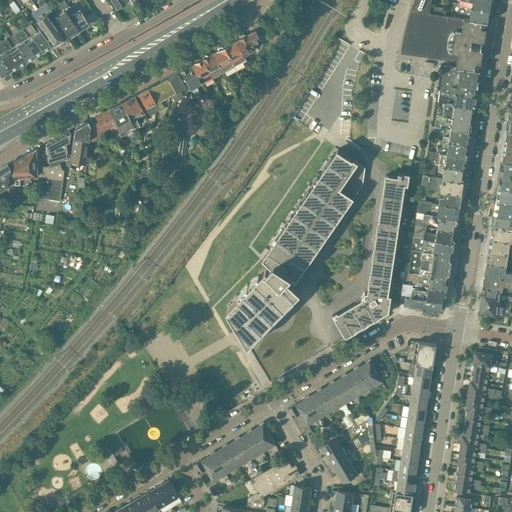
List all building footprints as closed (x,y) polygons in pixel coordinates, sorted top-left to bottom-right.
[(53,45),(69,36),(55,16),(48,6),(44,0),(39,0),(38,1),(41,6),(30,13),(53,45)] [(66,9),(69,15),(79,30),(89,24),(75,4),(69,8),(63,0),(58,0),(65,10),(66,9)] [(404,36),(402,52),(442,58),(457,61),(456,66),(480,69),(481,64),(482,58),(484,46),(486,33),(488,21),(470,18),(467,18),(467,19),(449,16),(430,13),(432,0),(414,0),(413,5),(411,11),(409,17),(408,22),(406,27),(405,31),(404,36)] [(460,0),(460,5),(490,10),(491,4),(493,3),(493,0),(460,0)] [(490,16),(489,14),(490,10),(460,5),(458,11),(471,13),(470,18),(488,21),(490,20),(490,16)] [(69,36),(79,30),(69,15),(66,9),(65,10),(55,16),(69,36)] [(31,35),(43,52),(51,46),(40,30),(36,33),(30,24),(26,27),(31,35)] [(22,29),(18,31),(34,57),(43,52),(31,35),(28,37),(22,29)] [(235,40),(243,55),(255,49),(252,44),(257,41),(256,39),(258,38),(258,37),(259,34),(257,31),(254,31),(254,30),(245,35),(242,34),(239,35),(239,38),(235,40)] [(26,62),(34,57),(18,31),(13,34),(19,43),(15,45),(26,62)] [(2,41),(18,67),(26,62),(15,45),(12,47),(6,38),(2,41)] [(245,59),(243,55),(235,40),(230,43),(227,42),(224,44),(224,46),(234,65),(245,59)] [(0,49),(2,53),(0,53),(0,56),(10,72),(18,67),(2,41),(0,42),(0,49)] [(217,50),(213,52),(223,71),(234,65),(224,46),(223,47),(220,46),(218,47),(217,50)] [(212,77),(223,71),(213,52),(208,55),(205,54),(202,56),(202,58),(212,77)] [(10,72),(0,56),(0,75),(3,76),(5,80),(12,76),(10,72)] [(195,62),(191,64),(201,83),(212,77),(202,58),(201,59),(198,58),(195,60),(195,62)] [(189,89),(201,83),(191,64),(186,67),(183,66),(180,68),(179,70),(189,89)] [(456,66),(456,67),(444,65),(443,73),(442,77),(458,80),(478,83),(479,79),(479,78),(480,78),(481,75),(480,72),(480,69),(456,66)] [(177,72),(167,77),(179,99),(184,97),(180,90),(178,91),(177,90),(184,86),(177,72)] [(167,77),(157,82),(165,97),(172,93),(172,94),(171,95),(175,101),(179,99),(167,77)] [(450,91),(477,95),(479,92),(478,88),(478,83),(458,80),(442,77),(440,89),(450,91)] [(165,97),(157,82),(147,88),(158,108),(159,112),(164,109),(159,99),(165,97)] [(151,104),(154,110),(151,111),(153,115),(159,112),(158,108),(147,88),(137,93),(145,108),(151,104)] [(475,108),(477,95),(450,91),(440,89),(438,102),(454,104),(475,108)] [(121,102),(134,127),(138,125),(134,116),(142,111),(134,95),(121,102)] [(108,109),(121,133),(125,131),(134,127),(121,102),(108,109)] [(434,126),(441,127),(471,132),(473,132),(473,128),(472,127),(472,124),(474,124),(476,112),(474,112),(475,108),(454,104),(438,102),(437,107),(442,107),(441,115),(436,114),(434,126)] [(94,116),(96,120),(102,131),(103,130),(109,127),(114,137),(121,133),(108,109),(94,116)] [(102,131),(96,120),(89,124),(88,144),(105,134),(103,130),(102,131)] [(86,164),(88,144),(89,124),(88,121),(74,128),(71,146),(70,155),(69,161),(86,164)] [(471,140),(471,137),(470,137),(471,132),(441,127),(440,133),(444,134),(443,140),(469,144),(470,144),(471,140)] [(47,165),(41,165),(43,197),(59,200),(64,170),(60,168),(59,164),(58,161),(67,158),(66,155),(70,155),(71,146),(66,145),(66,141),(68,140),(70,132),(69,131),(59,136),(45,143),(48,157),(49,160),(50,165),(47,165)] [(179,133),(179,135),(176,151),(183,152),(186,134),(179,133)] [(144,134),(142,143),(149,144),(150,135),(144,134)] [(469,145),(469,144),(443,140),(443,145),(448,146),(448,148),(437,146),(436,151),(441,152),(467,156),(468,152),(470,151),(470,147),(469,145)] [(511,145),(505,144),(503,161),(511,162),(511,145)] [(338,148),(263,257),(272,266),(268,270),(267,269),(227,309),(249,345),(301,292),(292,283),(294,281),(295,278),(297,279),(363,183),(365,167),(358,162),(353,159),(338,148)] [(23,156),(24,177),(25,190),(29,190),(29,184),(31,184),(31,176),(36,176),(34,149),(23,156)] [(465,168),(467,156),(441,152),(436,151),(430,150),(428,161),(432,161),(431,163),(436,164),(440,164),(465,168)] [(23,156),(14,161),(10,185),(6,204),(19,204),(18,195),(15,195),(15,185),(20,184),(20,178),(24,177),(23,156)] [(511,162),(503,161),(502,167),(500,169),(499,173),(500,174),(511,175),(511,162)] [(428,165),(427,173),(435,174),(436,164),(431,163),(431,166),(428,165)] [(0,184),(4,189),(10,185),(7,180),(8,180),(9,176),(7,173),(10,171),(10,168),(7,164),(0,168),(0,184)] [(465,170),(465,168),(440,164),(439,169),(445,170),(443,178),(447,179),(463,181),(464,176),(466,175),(467,171),(465,170)] [(333,314),(346,337),(353,333),(352,332),(356,329),(356,330),(364,326),(363,325),(367,323),(368,324),(375,319),(375,318),(378,316),(379,317),(388,312),(389,312),(389,310),(392,295),(388,295),(406,178),(409,179),(410,173),(399,172),(398,176),(385,174),(367,292),(364,292),(361,298),(363,301),(339,316),(337,311),(333,314)] [(511,175),(500,174),(501,174),(499,187),(511,188),(511,175)] [(463,182),(463,181),(447,179),(443,178),(427,176),(425,188),(446,191),(461,194),(462,188),(464,187),(465,183),(463,182)] [(497,201),(511,203),(511,188),(499,187),(497,201)] [(440,203),(460,206),(460,200),(462,199),(463,196),(461,194),(446,191),(445,196),(441,195),(440,203)] [(458,218),(460,206),(440,203),(419,200),(417,212),(438,215),(458,218)] [(511,203),(497,201),(495,214),(511,217),(511,203)] [(416,224),(456,230),(458,229),(459,225),(457,223),(458,218),(438,215),(417,212),(416,224)] [(511,217),(494,214),(493,227),(511,229),(511,217)] [(416,224),(414,236),(454,242),(454,240),(456,230),(416,224)] [(511,229),(493,227),(491,238),(511,241),(511,229)] [(452,255),(454,242),(414,236),(412,248),(452,255)] [(511,242),(511,241),(491,238),(489,250),(511,253),(511,242)] [(410,260),(450,267),(452,255),(412,248),(410,260)] [(486,256),(486,260),(487,261),(487,262),(506,265),(509,265),(510,260),(511,260),(511,253),(489,250),(488,255),(486,256)] [(410,260),(408,272),(448,278),(450,267),(410,260)] [(506,265),(487,262),(485,274),(511,278),(511,265),(509,265),(506,265)] [(408,272),(407,279),(422,281),(422,285),(429,287),(447,290),(448,278),(408,272)] [(511,278),(485,274),(484,287),(500,289),(511,290),(511,278)] [(419,297),(445,301),(447,290),(429,287),(429,291),(418,290),(418,288),(413,287),(412,296),(419,297)] [(480,312),(496,314),(498,306),(506,308),(506,303),(498,302),(500,289),(484,287),(480,312)] [(410,305),(412,308),(417,309),(420,307),(441,310),(444,308),(445,301),(419,297),(412,296),(411,299),(405,298),(404,304),(410,305)] [(412,362),(412,363),(432,366),(433,366),(436,344),(416,341),(412,362)] [(499,349),(482,347),(481,352),(475,351),(473,362),(474,363),(489,365),(496,366),(499,349)] [(390,356),(394,362),(399,360),(395,353),(390,356)] [(290,357),(290,365),(303,365),(304,357),(290,357)] [(382,380),(371,362),(372,362),(370,358),(366,360),(368,364),(360,369),(358,365),(353,368),(356,371),(348,376),(346,372),(341,375),(343,378),(336,383),(334,379),(329,382),(331,386),(323,390),(321,386),(317,389),(319,393),(311,397),(309,394),(304,396),(306,400),(297,405),(296,403),(295,403),(288,407),(304,435),(312,430),(308,424),(382,380)] [(414,373),(431,376),(432,366),(412,363),(412,362),(410,362),(408,372),(414,373)] [(474,363),(473,372),(497,375),(498,371),(497,371),(497,366),(496,366),(489,365),(474,363)] [(388,375),(385,370),(380,373),(383,378),(388,375)] [(497,380),(497,375),(473,372),(471,380),(471,381),(487,383),(487,378),(497,380)] [(431,376),(414,373),(413,384),(429,386),(431,376)] [(486,388),(487,383),(471,381),(469,390),(494,393),(495,389),(486,388)] [(429,386),(413,384),(411,395),(428,397),(429,386)] [(494,398),(494,393),(469,390),(468,399),(484,401),(484,396),(494,398)] [(428,397),(411,395),(409,405),(426,408),(428,397)] [(483,406),(484,401),(468,399),(466,408),(492,412),(492,407),(483,406)] [(426,408),(409,405),(408,416),(424,419),(426,408)] [(491,416),(492,412),(466,408),(467,408),(466,417),(481,419),(482,414),(491,416)] [(376,418),(380,421),(385,413),(381,410),(376,418)] [(355,419),(351,412),(345,416),(351,428),(358,424),(355,419)] [(358,424),(366,419),(363,414),(355,419),(358,424)] [(424,419),(408,416),(406,427),(423,429),(424,419)] [(480,424),(481,419),(466,417),(464,426),(489,430),(490,425),(480,424)] [(234,438),(237,441),(229,446),(227,442),(222,445),(224,448),(217,453),(215,449),(210,452),(212,455),(203,461),(201,458),(193,463),(208,487),(215,482),(214,480),(275,443),(264,425),(266,424),(263,420),(259,423),(261,427),(253,431),(251,428),(247,430),(249,434),(241,438),(239,435),(234,438)] [(380,426),(376,427),(376,435),(381,435),(384,435),(385,427),(380,426)] [(488,434),(489,430),(464,426),(463,435),(478,437),(479,433),(488,434)] [(423,429),(406,427),(404,437),(421,440),(423,429)] [(359,437),(362,443),(369,439),(365,433),(359,437)] [(478,437),(463,435),(462,435),(461,444),(486,448),(487,444),(478,442),(478,437)] [(322,445),(327,454),(341,445),(336,436),(322,445)] [(421,440),(404,437),(403,448),(419,451),(421,440)] [(485,452),(486,448),(461,444),(459,453),(475,456),(476,451),(485,452)] [(342,446),(341,445),(327,454),(333,463),(347,455),(342,446)] [(419,451),(403,448),(401,459),(418,461),(419,451)] [(110,449),(105,452),(114,468),(119,465),(114,456),(110,449)] [(475,460),(475,456),(459,453),(458,462),(483,466),(484,462),(475,460)] [(347,455),(333,463),(338,472),(352,464),(352,463),(347,455)] [(263,496),(301,474),(297,468),(294,470),(287,457),(252,478),(258,491),(248,497),(247,505),(264,508),(265,499),(263,496)] [(400,469),(416,472),(418,461),(401,459),(400,469)] [(483,470),(483,466),(458,462),(458,463),(457,471),(473,474),(473,469),(483,470)] [(361,470),(358,473),(352,464),(338,472),(344,482),(350,478),(354,485),(366,478),(361,470)] [(376,470),(375,476),(379,477),(380,471),(383,472),(384,468),(376,467),(376,470)] [(392,479),(398,480),(415,483),(416,472),(400,469),(399,470),(393,469),(392,479)] [(472,478),(473,474),(457,471),(456,480),(481,484),(481,480),(472,478)] [(169,502),(179,496),(169,479),(159,485),(169,502)] [(398,480),(396,490),(413,493),(415,483),(398,480)] [(480,489),(481,484),(456,480),(454,490),(458,491),(470,492),(471,487),(480,489)] [(295,484),(293,495),(310,497),(311,487),(307,486),(295,484)] [(169,502),(159,485),(150,490),(160,507),(169,502)] [(354,492),(337,489),(336,500),(352,502),(354,492)] [(151,511),(160,507),(150,490),(140,496),(149,511),(151,511)] [(413,493),(396,490),(393,490),(389,511),(410,511),(413,493)] [(470,492),(458,491),(456,504),(471,507),(473,493),(470,492)] [(308,507),(310,497),(293,495),(292,505),(308,507)] [(149,511),(140,496),(131,501),(137,511),(149,511)] [(285,504),(286,497),(278,496),(277,503),(285,504)] [(347,511),(350,511),(352,502),(336,500),(334,510),(347,511)] [(137,511),(131,501),(122,507),(125,511),(137,511)]
